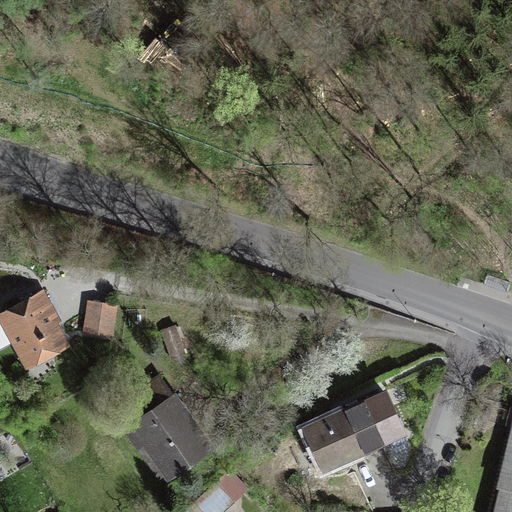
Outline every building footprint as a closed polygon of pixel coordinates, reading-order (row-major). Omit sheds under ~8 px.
[(487,274),(484,284),(507,292),(510,282),(487,274)] [(39,297),(0,316),(0,322),(23,369),(65,348),(39,297)] [(111,312),(88,308),(83,336),(105,341),(111,312)] [(386,398),(347,416),(366,457),(405,439),(386,398)] [(171,400),(123,431),(135,450),(142,445),(163,478),(204,451),(171,400)] [(347,416),(308,434),(327,475),(366,457),(347,416)] [(511,511),(511,430),(491,511),(511,511)]
